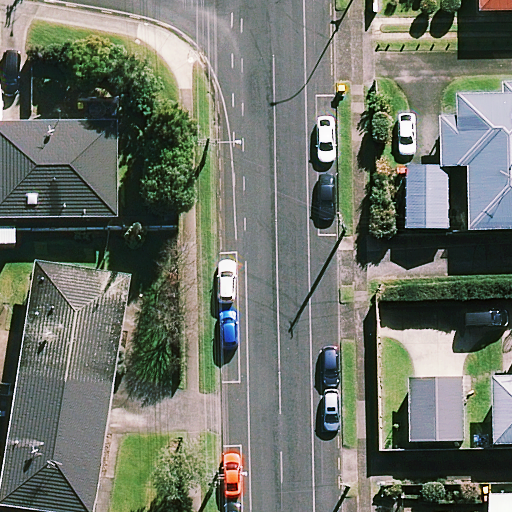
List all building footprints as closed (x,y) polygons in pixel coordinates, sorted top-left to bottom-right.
[(511,0),(479,0),(479,8),(511,9),(511,0)] [(511,86),(503,87),(504,94),(441,96),(442,166),(469,165),(470,229),(511,227),(511,86)] [(0,248),(15,248),(15,224),(116,223),(115,127),(19,128),(0,128),(0,248)] [(446,229),(449,167),(407,166),(404,227),(446,229)] [(93,511),(128,283),(36,269),(0,504),(0,509),(19,511),(93,511)] [(511,376),(493,376),(494,443),(511,442),(511,376)] [(463,379),(410,380),(411,441),(464,440),(463,379)] [(488,511),(511,511),(511,495),(489,495),(488,511)]
